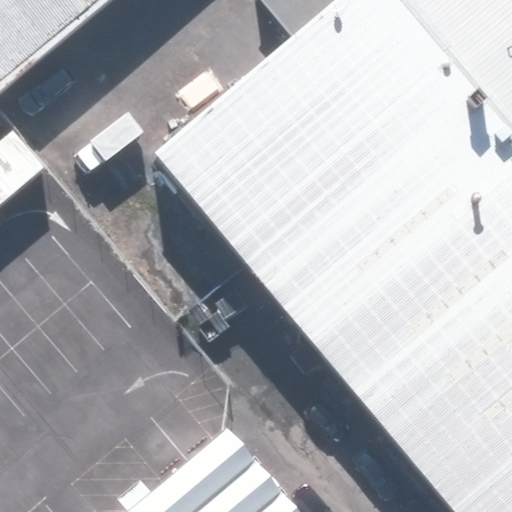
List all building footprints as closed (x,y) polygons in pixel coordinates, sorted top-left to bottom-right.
[(0,0),(0,92),(111,0),(0,0)] [(511,511),(511,139),(396,0),(350,0),(160,157),(453,511),(511,511)] [(511,0),(402,0),(511,132),(511,0)] [(0,206),(47,169),(16,131),(0,144),(0,206)] [(291,511),(224,430),(124,511),(291,511)]
